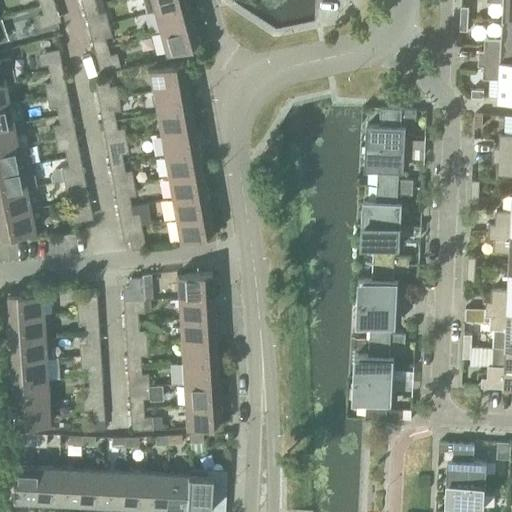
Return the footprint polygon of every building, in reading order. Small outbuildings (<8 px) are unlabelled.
[(188,1),(187,0),(142,0),(146,12),(154,10),(188,1)] [(504,2),(503,20),(511,20),(511,0),(487,0),(487,1),(504,2)] [(56,9),(54,1),(41,5),(43,13),(56,9)] [(154,10),(160,31),(193,22),(188,1),(154,10)] [(99,12),(96,3),(83,7),(85,16),(99,12)] [(462,6),(461,18),(469,19),(469,6),(462,6)] [(468,30),(469,19),(461,18),(461,30),(468,30)] [(479,58),(511,59),(511,20),(503,20),(503,38),(486,37),(485,50),(480,50),(479,58)] [(200,44),(193,22),(160,31),(166,53),(200,44)] [(92,40),(94,49),(108,45),(105,37),(92,40)] [(110,54),(108,45),(94,49),(96,58),(110,54)] [(0,81),(5,81),(15,79),(11,57),(0,59),(0,81)] [(511,98),(511,59),(479,58),(479,65),(484,65),(484,78),(500,79),(500,98),(511,98)] [(47,64),(49,72),(63,70),(61,61),(47,64)] [(183,63),(149,69),(153,90),(187,84),(183,63)] [(49,72),(51,81),(64,78),(63,70),(49,72)] [(94,79),(96,88),(110,85),(108,76),(94,79)] [(0,81),(0,103),(9,102),(5,81),(0,81)] [(191,106),(187,84),(153,90),(157,112),(191,106)] [(485,89),(472,89),(472,96),(484,97),(485,89)] [(0,103),(0,125),(13,123),(9,102),(0,103)] [(56,106),(58,115),(71,112),(70,104),(56,106)] [(191,106),(157,112),(160,133),(194,127),(191,106)] [(417,109),(382,107),(381,124),(368,123),(367,146),(406,148),(406,139),(401,139),(402,117),(417,117),(417,109)] [(116,119),(114,111),(101,113),(102,121),(116,119)] [(73,121),(71,112),(58,115),(59,123),(73,121)] [(483,126),(483,114),(476,114),(475,125),(483,126)] [(117,128),(116,119),(102,121),(103,130),(117,128)] [(0,125),(0,147),(17,144),(13,123),(0,125)] [(198,149),(194,127),(160,133),(164,155),(198,149)] [(495,147),(494,154),(511,154),(511,134),(501,134),(500,147),(495,147)] [(0,147),(0,170),(22,166),(17,144),(0,147)] [(65,148),(66,157),(80,154),(78,145),(65,148)] [(405,157),(406,148),(367,146),(366,169),(378,169),(378,186),(413,187),(414,180),(399,179),(400,157),(405,157)] [(198,149),(164,155),(168,176),(202,170),(198,149)] [(82,162),(80,154),(66,157),(68,165),(82,162)] [(124,162),(122,154),(108,156),(110,165),(124,162)] [(511,175),(511,154),(494,154),(494,161),(499,161),(498,174),(511,175)] [(125,170),(124,162),(110,165),(111,173),(125,170)] [(0,170),(0,192),(26,187),(22,166),(0,170)] [(206,191),(202,170),(168,176),(172,197),(206,191)] [(472,191),(480,192),(480,180),(472,179),(472,191)] [(413,194),(413,187),(378,186),(377,201),(364,200),(363,224),(402,225),(402,216),(397,216),(399,194),(413,194)] [(0,192),(0,214),(30,208),(26,187),(0,192)] [(73,191),(75,200),(89,197),(87,189),(73,191)] [(206,191),(172,197),(176,219),(210,212),(206,191)] [(480,192),(472,191),(471,203),(479,203),(480,192)] [(131,205),(130,196),(116,199),(117,207),(131,205)] [(90,205),(89,197),(75,200),(76,208),(90,205)] [(133,213),(131,205),(117,207),(119,216),(133,213)] [(35,231),(30,208),(0,214),(0,232),(1,238),(35,231)] [(490,231),(511,231),(511,211),(497,211),(496,223),(491,223),(490,231)] [(214,235),(210,212),(176,219),(180,241),(214,235)] [(401,233),(402,225),(363,224),(362,245),(375,246),(374,264),(409,265),(410,256),(395,256),(396,233),(401,233)] [(511,252),(510,270),(511,270),(511,231),(490,231),(490,238),(495,238),(494,251),(511,252)] [(145,246),(144,238),(130,240),(132,249),(145,246)] [(469,256),(468,268),(476,268),(476,257),(469,256)] [(409,271),(409,265),(374,264),(373,278),(360,277),(359,301),(398,303),(398,293),(394,293),(395,271),(409,271)] [(475,280),(476,268),(468,268),(468,280),(475,280)] [(487,301),(486,308),(511,309),(511,270),(510,270),(510,289),(493,288),(492,301),(487,301)] [(177,275),(178,295),(213,293),(211,272),(177,275)] [(143,286),(143,277),(129,277),(130,287),(143,286)] [(83,290),(84,299),(97,298),(96,289),(83,290)] [(7,294),(8,315),(43,313),(41,292),(7,294)] [(178,295),(179,317),(214,315),(213,293),(178,295)] [(397,311),(398,303),(359,301),(358,323),(371,323),(370,340),(406,342),(406,334),(392,333),(393,311),(397,311)] [(511,347),(511,309),(486,308),(486,315),(491,316),(491,328),(494,329),(494,346),(507,346),(507,347),(511,347)] [(124,313),(124,321),(139,320),(138,312),(124,313)] [(8,315),(10,337),(44,335),(43,313),(8,315)] [(179,317),(181,339),(215,337),(214,315),(179,317)] [(139,329),(139,320),(124,321),(125,330),(139,329)] [(85,325),(85,332),(99,332),(98,324),(85,325)] [(100,341),(99,332),(85,332),(86,342),(100,341)] [(465,333),(464,345),(472,345),(472,334),(465,333)] [(45,357),(44,335),(10,337),(11,359),(45,357)] [(181,339),(182,361),(217,359),(215,337),(181,339)] [(405,348),(406,342),(370,340),(369,355),(356,354),(355,378),(394,380),(394,370),(390,370),(391,347),(405,348)] [(471,357),(472,345),(464,345),(464,357),(471,357)] [(483,385),(511,386),(511,347),(507,347),(506,365),(489,365),(488,378),(483,377),(483,385)] [(127,356),(127,364),(141,363),(141,355),(127,356)] [(47,379),(45,357),(11,359),(13,381),(47,379)] [(182,361),(183,383),(218,381),(217,359),(182,361)] [(142,373),(141,363),(127,364),(128,373),(142,373)] [(88,369),(88,376),(102,375),(101,368),(88,369)] [(102,384),(102,375),(88,376),(89,385),(102,384)] [(393,387),(394,380),(355,378),(354,399),(367,400),(366,417),(402,419),(402,410),(388,410),(389,387),(393,387)] [(13,381),(14,403),(48,401),(47,379),(13,381)] [(183,383),(185,405),(219,403),(218,381),(183,383)] [(129,400),(130,408),(144,407),(143,399),(129,400)] [(50,423),(48,401),(14,403),(15,425),(50,423)] [(221,425),(219,403),(185,405),(186,427),(221,425)] [(144,415),(144,407),(130,408),(131,416),(144,415)] [(104,420),(104,410),(90,411),(91,420),(104,420)] [(91,429),(105,428),(104,420),(91,420),(91,429)] [(31,445),(32,433),(7,431),(7,444),(31,445)] [(203,432),(190,433),(190,442),(203,441),(203,432)] [(39,433),(39,446),(46,446),(47,433),(39,433)] [(182,443),(181,434),(168,435),(169,443),(182,443)] [(68,444),(82,444),(82,435),(69,435),(68,444)] [(95,445),(95,436),(82,435),(82,444),(95,445)] [(156,444),(169,443),(168,435),(155,435),(156,444)] [(138,445),(138,436),(124,437),(124,446),(138,445)] [(112,446),(124,446),(124,437),(112,437),(112,446)] [(448,472),(447,482),(486,483),(488,460),(474,460),(475,443),(440,441),(439,450),(454,451),(453,473),(448,472)] [(13,500),(35,501),(37,466),(14,465),(13,500)] [(58,467),(37,466),(35,501),(57,502),(58,467)] [(80,468),(58,467),(57,502),(78,503),(80,468)] [(189,474),(188,474),(186,508),(225,510),(227,469),(189,467),(189,474)] [(78,503),(100,504),(102,469),(80,468),(78,503)] [(124,471),(102,469),(100,504),(122,505),(124,471)] [(145,472),(124,471),(122,505),(143,506),(145,472)] [(167,473),(145,472),(143,506),(165,507),(167,473)] [(188,474),(167,473),(165,507),(186,508),(188,474)] [(496,474),(487,473),(486,483),(496,484),(496,474)] [(486,483),(447,482),(447,490),(452,490),(450,511),(471,511),(472,505),(485,506),(486,483)]
